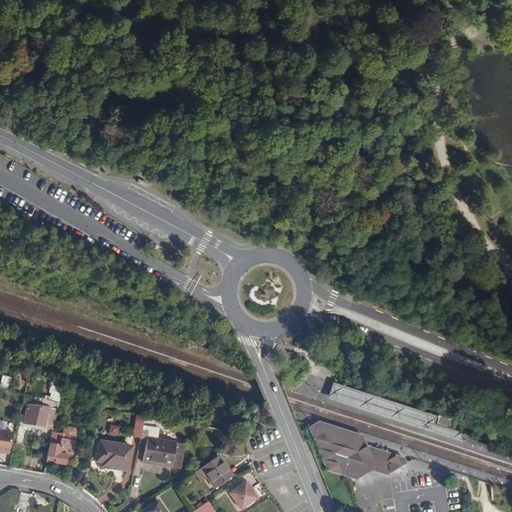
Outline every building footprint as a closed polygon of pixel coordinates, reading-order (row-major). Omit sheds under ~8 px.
[(334,382),(329,398),(461,441),(464,434),(466,427),(456,423),(435,416),(334,382)] [(0,396),(0,407),(11,410),(13,399),(0,396)] [(50,430),(53,411),(27,404),(22,422),(50,430)] [(140,416),(131,415),(127,436),(134,437),(136,430),(137,426),(140,416)] [(318,419),(308,425),(317,448),(325,469),(342,474),(355,478),(370,470),(383,474),(388,471),(398,465),(402,465),(406,464),(403,457),(399,455),(394,454),(366,445),(361,433),(318,419)] [(0,425),(0,454),(8,455),(11,427),(0,425)] [(137,426),(136,430),(144,431),(143,438),(152,440),(154,429),(137,426)] [(136,430),(134,437),(136,437),(135,444),(142,445),(140,463),(168,467),(169,459),(178,460),(181,444),(152,440),(143,438),(144,431),(136,430)] [(49,432),(44,461),(62,464),(63,462),(69,463),(73,440),(60,438),(61,434),(49,432)] [(92,462),(97,463),(110,465),(110,469),(120,470),(124,446),(95,441),(92,462)] [(215,456),(198,467),(204,476),(213,488),(229,476),(215,456)] [(169,459),(168,467),(176,468),(178,460),(169,459)] [(204,476),(198,467),(190,473),(196,482),(204,476)] [(244,480),(228,492),(239,508),(244,505),(246,507),(250,503),(250,501),(255,497),(244,480)] [(141,511),(163,511),(156,502),(150,506),(141,511)]
